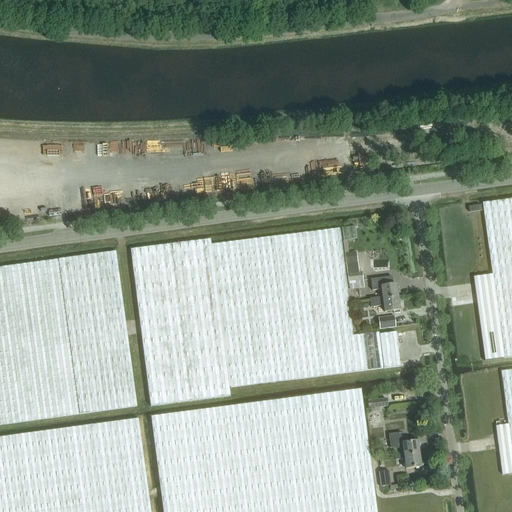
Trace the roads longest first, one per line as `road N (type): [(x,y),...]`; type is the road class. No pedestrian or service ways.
road 1 (unclassified): [(456,0),(444,10),(203,35),(0,23)]
road 2 (tertiary): [(416,191),(0,247)]
road 3 (unclassified): [(461,511),(416,191)]
